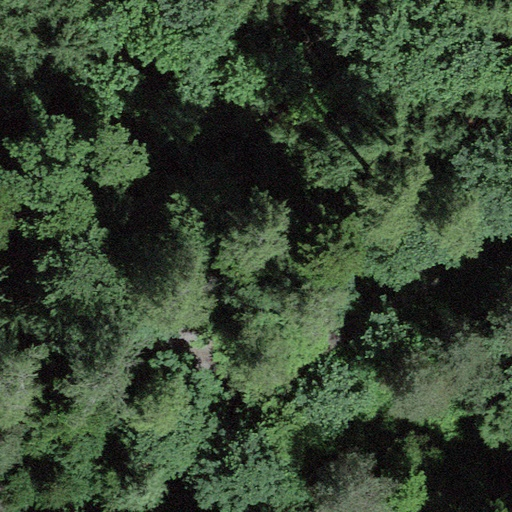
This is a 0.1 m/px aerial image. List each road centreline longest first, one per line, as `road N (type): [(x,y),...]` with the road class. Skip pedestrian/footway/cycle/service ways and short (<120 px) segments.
road 1 (track): [(511,240),(393,288),(301,343),(246,385),(120,511)]
road 2 (track): [(246,385),(149,353),(0,345)]
